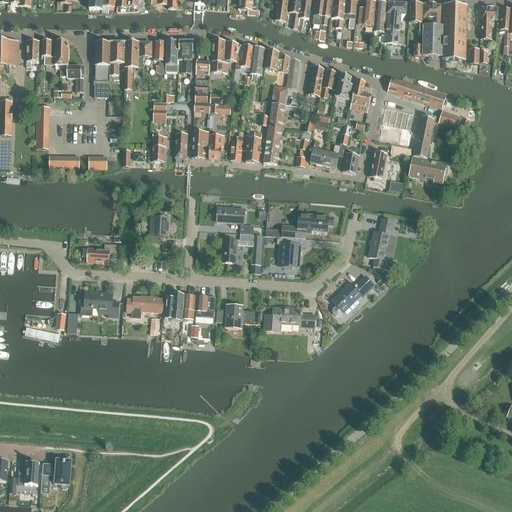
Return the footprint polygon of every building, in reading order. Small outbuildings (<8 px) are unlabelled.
[(102,11),(102,0),(90,0),(89,10),(102,11)] [(102,0),(102,11),(102,14),(108,14),(109,8),(115,8),(115,0),(102,0)] [(118,0),(117,10),(117,14),(137,14),(137,9),(138,0),(118,0)] [(168,0),(168,11),(177,11),(177,0),(168,0)] [(252,12),(251,0),(238,0),(239,11),(248,12),(247,16),(255,16),(255,12),(252,12)] [(285,24),(288,0),(278,0),(275,22),(285,24)] [(301,0),(291,0),(289,14),(295,15),(294,25),(293,31),(297,32),(298,25),(298,23),(301,0)] [(311,0),(302,0),(298,32),(301,34),(302,29),(303,29),(304,25),(303,24),(304,21),(308,21),(311,0)] [(325,0),(321,0),(316,0),(313,25),(320,26),(322,18),(325,0)] [(325,0),(322,18),(323,18),(321,26),(319,42),(324,43),(325,33),(324,33),(324,27),(327,27),(328,18),(331,19),(333,0),(325,0)] [(342,30),(345,1),(334,1),(331,20),(337,21),(336,29),(342,30)] [(345,2),(343,15),(345,16),(345,19),(350,20),(349,30),(354,30),(355,18),(355,16),(356,2),(347,1),(347,2),(345,2)] [(376,3),(365,2),(364,9),(360,8),(359,26),(363,26),(363,27),(374,28),(374,26),(375,20),(374,20),(376,3)] [(377,3),(375,20),(374,26),(374,33),(384,34),(386,4),(377,3)] [(406,16),(406,5),(407,5),(389,4),(387,24),(400,25),(401,16),(406,16)] [(410,5),(409,25),(416,25),(417,33),(422,33),(422,25),(422,6),(410,5)] [(440,27),(442,7),(424,6),(423,18),(428,19),(428,21),(433,22),(432,27),(440,27)] [(444,7),(443,28),(442,58),(442,61),(465,62),(467,8),(444,7)] [(491,21),(497,21),(498,10),(482,9),(481,41),(490,41),(491,21)] [(509,48),(508,48),(511,11),(503,10),(500,10),(499,21),(501,21),(500,31),(506,31),(504,48),(503,56),(508,56),(509,48)] [(405,38),(399,37),(400,25),(387,24),(385,45),(398,46),(404,46),(405,38)] [(422,58),(442,58),(443,28),(440,27),(432,27),(423,27),(422,58)] [(0,137),(12,138),(13,104),(1,103),(2,67),(18,68),(18,64),(19,43),(0,41),(0,137)] [(223,75),(223,68),(224,59),(224,50),(225,43),(214,42),(213,58),(212,74),(223,75)] [(27,68),(27,69),(31,69),(31,63),(38,63),(39,43),(28,43),(27,68)] [(45,58),(44,66),(55,67),(55,59),(51,59),(51,43),(43,43),(42,58),(45,58)] [(164,73),(164,63),(165,43),(154,44),(154,62),(159,62),(159,72),(164,73)] [(179,43),(166,43),(165,73),(178,73),(178,62),(179,43)] [(191,75),(192,43),(179,43),(178,62),(182,62),(181,75),(191,75)] [(253,49),(241,46),(239,46),(225,43),(224,50),(225,50),(224,63),(236,64),(236,67),(250,70),(253,49)] [(61,67),(68,67),(69,44),(55,44),(55,59),(55,67),(61,67)] [(109,100),(110,44),(96,44),(95,78),(94,78),(94,86),(95,86),(95,100),(109,100)] [(125,44),(110,44),(110,77),(119,77),(119,65),(125,65),(125,44)] [(139,44),(126,44),(125,91),(131,92),(131,69),(138,69),(139,59),(139,44)] [(139,59),(138,69),(143,70),(143,59),(151,59),(151,44),(139,44),(139,59)] [(265,52),(253,49),(250,76),(252,77),(252,81),(257,82),(257,77),(262,78),(265,52)] [(470,66),(479,66),(479,51),(470,51),(470,66)] [(279,55),(267,52),(264,72),(276,73),(277,74),(288,75),(290,59),(280,56),(279,55)] [(300,63),(291,59),(290,67),(299,68),(300,63)] [(196,76),(203,76),(203,72),(209,72),(210,63),(197,62),(196,76)] [(68,67),(61,67),(61,79),(67,79),(67,81),(76,81),(76,92),(82,92),(82,80),(81,80),(81,68),(68,67)] [(326,72),(314,67),(308,96),(320,98),(320,95),(322,95),(326,72)] [(337,75),(327,72),(322,99),(327,100),(329,91),(333,91),(337,75)] [(340,76),(335,99),(350,102),(353,87),(350,86),(351,80),(340,76)] [(392,81),(387,93),(442,111),(443,107),(445,102),(446,97),(411,86),(402,83),(392,80),(392,81)] [(351,105),(350,111),(357,112),(358,106),(369,109),(371,96),(363,94),(365,84),(357,81),(354,93),(354,92),(351,105)] [(208,83),(196,82),(196,90),(208,91),(208,83)] [(275,88),(272,105),(283,106),(285,90),(275,88)] [(195,95),(195,104),(207,105),(208,91),(196,90),(195,90),(195,95)] [(216,96),(210,95),(210,104),(222,105),(222,99),(216,99),(216,96)] [(154,104),(153,125),(159,125),(159,123),(166,123),(167,105),(163,104),(154,104)] [(210,105),(207,105),(195,104),(194,113),(210,114),(210,105)] [(282,131),(285,107),(283,106),(272,105),(269,129),(282,131)] [(308,109),(303,109),(296,108),(294,119),(306,121),(307,121),(308,119),(308,109)] [(415,149),(421,117),(385,110),(379,141),(415,149)] [(316,122),(329,125),(330,118),(324,117),(325,114),(318,113),(316,122)] [(442,113),(439,123),(439,124),(458,130),(461,119),(442,113)] [(261,117),(260,127),(267,128),(268,118),(261,117)] [(421,119),(413,159),(427,162),(435,122),(421,119)] [(466,131),(469,122),(464,120),(460,129),(466,131)] [(306,121),(304,132),(310,134),(313,122),(306,121)] [(326,135),(327,134),(328,127),(316,124),(314,133),(326,135)] [(269,129),(267,141),(280,143),(282,131),(269,129)] [(164,148),(167,148),(167,139),(158,138),(159,132),(153,132),(152,163),(164,163),(164,148)] [(204,161),(204,160),(204,156),(207,156),(209,134),(193,133),(192,160),(204,161)] [(259,162),(262,135),(254,134),(254,138),(245,137),(244,153),(247,153),(246,163),(256,164),(259,162)] [(187,136),(176,136),(175,160),(186,160),(187,136)] [(220,162),(220,161),(221,149),(223,149),(224,137),(210,136),(208,161),(220,162)] [(347,147),(349,138),(343,136),(340,146),(347,147)] [(230,162),(241,163),(243,139),(238,139),(238,143),(232,143),(230,162)] [(267,141),(265,153),(278,155),(280,143),(267,141)] [(310,165),(323,168),(326,154),(319,153),(320,144),(315,143),(310,165)] [(335,170),(340,148),(335,147),(333,156),(326,154),(323,168),(335,170)] [(412,151),(393,147),(391,155),(411,159),(412,151)] [(276,166),(277,166),(278,155),(265,153),(264,165),(276,166)] [(387,156),(375,154),(370,179),(382,181),(387,156)] [(356,176),(359,158),(347,155),(343,174),(356,176)] [(304,169),(305,159),(297,158),(296,168),(304,169)] [(436,183),(436,184),(442,185),(446,166),(427,162),(413,159),(409,179),(423,181),(423,180),(436,183)] [(217,209),(216,223),(239,225),(244,225),(245,211),(240,211),(217,209)] [(327,234),(328,227),(332,228),(333,219),(328,219),(328,218),(299,216),(297,234),(305,235),(306,232),(327,234)] [(157,238),(169,239),(171,219),(151,218),(150,237),(145,237),(144,244),(157,244),(157,238)] [(395,224),(382,221),(379,235),(374,234),(369,259),(391,264),(397,238),(392,237),(395,224)] [(240,235),(253,236),(253,228),(241,227),(240,235)] [(266,231),(266,238),(277,239),(295,240),(295,233),(266,231)] [(261,267),(261,256),(263,238),(240,236),(240,243),(253,244),(252,267),(261,267)] [(277,239),(277,245),(280,246),(279,256),(279,260),(283,260),(282,268),(299,270),(300,256),(301,247),(294,246),(295,240),(277,239)] [(237,253),(238,242),(223,241),(221,264),(242,266),(243,253),(237,253)] [(116,247),(105,246),(104,251),(87,250),(86,264),(109,266),(109,260),(115,260),(116,247)] [(354,289),(350,286),(332,303),(335,307),(332,310),(332,314),(335,317),(339,317),(342,314),(343,314),(361,297),(363,298),(374,287),(365,278),(354,289)] [(92,317),(93,309),(101,310),(101,314),(111,315),(110,318),(118,319),(119,303),(112,303),(113,296),(85,294),(84,308),(81,308),(81,316),(92,317)] [(184,296),(173,295),(173,300),(165,300),(164,320),(171,321),(171,322),(182,323),(182,321),(183,311),(184,296)] [(193,322),(194,312),(195,297),(184,296),(183,311),(182,321),(193,322)] [(197,297),(196,312),(195,325),(200,325),(200,319),(214,320),(216,299),(197,297)] [(162,314),(163,301),(158,300),(158,299),(145,298),(145,299),(133,299),(133,301),(128,300),(127,314),(132,315),(132,319),(140,320),(141,311),(156,312),(156,314),(162,314)] [(242,326),(254,326),(255,314),(243,313),(243,308),(226,307),(226,312),(217,311),(216,324),(225,325),(225,330),(242,331),(242,326)] [(265,317),(264,333),(280,334),(281,325),(299,326),(299,329),(315,330),(316,317),(301,316),(301,311),(273,309),(273,317),(265,317)] [(66,316),(60,316),(59,321),(57,321),(56,331),(64,332),(66,316)] [(151,320),(150,335),(158,336),(159,320),(151,320)] [(61,336),(27,329),(25,338),(59,344),(61,336)] [(56,461),(55,486),(61,486),(61,489),(63,491),(66,491),(68,489),(68,487),(70,487),(71,462),(56,461)] [(39,464),(27,463),(26,472),(19,471),(18,485),(37,487),(39,464)]
